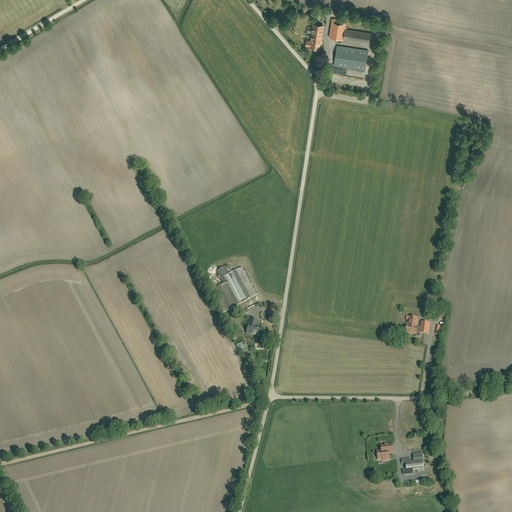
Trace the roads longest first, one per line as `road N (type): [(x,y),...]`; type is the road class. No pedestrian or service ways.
road 1 (unclassified): [(269,397),(315,89),(312,71),(248,0)]
road 2 (track): [(0,465),(269,397)]
road 3 (unclassified): [(269,397),(422,397),(432,332)]
